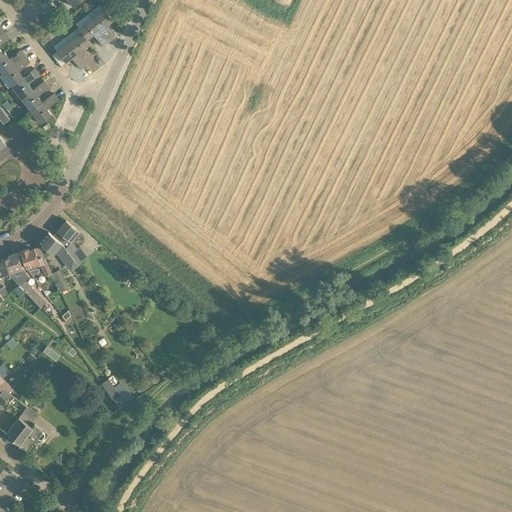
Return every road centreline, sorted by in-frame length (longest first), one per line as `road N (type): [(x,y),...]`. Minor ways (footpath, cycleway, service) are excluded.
road 1 (track): [(63,504),(167,382),(425,228),(511,154)]
road 2 (track): [(117,511),(160,450),(219,388),(459,250),(511,206)]
